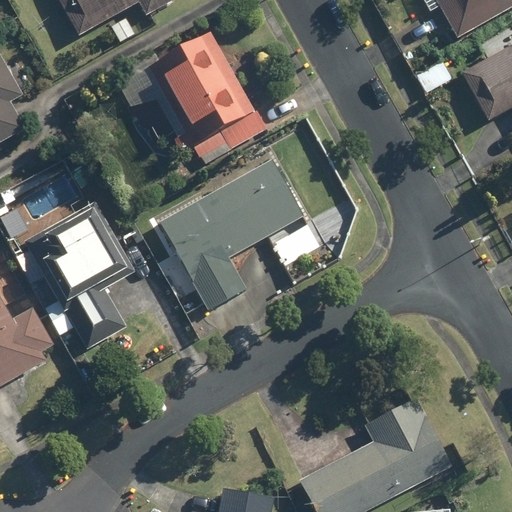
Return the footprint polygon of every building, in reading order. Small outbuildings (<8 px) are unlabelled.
[(58,0),(81,40),(143,5),(151,20),(187,0),(58,0)] [(511,0),(434,0),(459,43),(511,12),(511,0)] [(210,33),(144,69),(190,153),(256,117),(210,33)] [(511,37),(437,78),(471,139),(511,116),(511,37)] [(0,49),(0,147),(26,133),(11,105),(26,96),(0,49)] [(307,217),(276,161),(160,225),(177,256),(160,265),(189,317),(207,307),(211,314),(249,293),(231,260),(307,217)] [(94,206),(30,240),(90,354),(127,334),(100,283),(127,268),(94,206)] [(0,295),(0,391),(49,365),(43,354),(54,348),(36,313),(15,324),(0,295)] [(364,425),(374,443),(299,481),(315,511),(368,511),(453,469),(417,398),(364,425)] [(219,511),(272,511),(275,499),(223,491),(219,511)]
